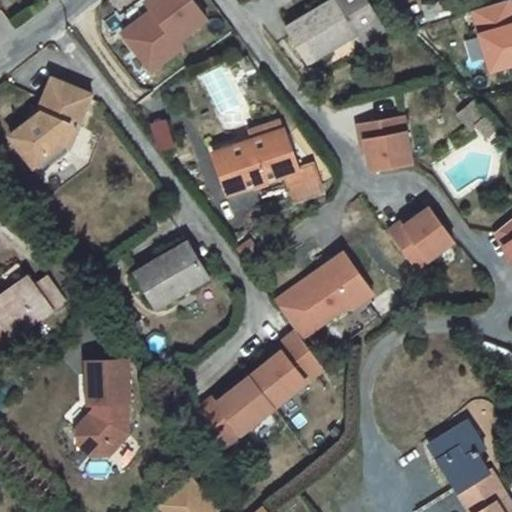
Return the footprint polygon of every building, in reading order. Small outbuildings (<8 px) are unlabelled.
[(177,41),(207,18),(193,0),(148,0),(146,1),(153,10),(155,13),(126,36),(152,70),(182,47),(177,41)] [(366,0),(332,0),(288,27),(308,61),(358,31),(367,45),(387,33),(366,0)] [(450,14),(446,0),(435,3),(439,17),(450,14)] [(511,9),(509,0),(506,0),(473,10),(492,70),(511,63),(511,9)] [(439,17),(435,3),(424,7),(428,20),(439,17)] [(126,36),(155,13),(153,10),(123,32),(126,36)] [(90,93),(52,76),(39,110),(33,108),(27,123),(10,136),(34,167),(62,146),(57,139),(60,133),(64,135),(69,123),(77,126),(90,93)] [(488,115),(474,100),(459,113),(473,129),(477,125),(488,115)] [(411,161),(402,115),(356,124),(359,140),(364,139),(370,170),(411,161)] [(498,125),(488,115),(477,125),(487,135),(498,125)] [(250,132),(254,143),(282,133),(278,122),(250,132)] [(77,126),(69,123),(64,135),(60,133),(57,139),(62,146),(34,167),(39,173),(67,152),(77,126)] [(254,143),(213,157),(226,195),(253,185),(251,180),(262,176),(264,181),(284,174),(294,203),(323,192),(312,163),(297,168),(294,159),(285,135),(284,132),(282,133),(254,143)] [(291,132),(285,135),(294,159),(299,157),(291,132)] [(416,268),(455,239),(429,206),(404,224),(401,221),(388,230),(416,268)] [(511,216),(496,230),(511,253),(511,216)] [(136,272),(156,307),(208,277),(187,242),(136,272)] [(303,338),(350,303),(353,308),(373,293),(344,252),(328,264),(331,268),(310,283),(307,279),(276,301),(303,338)] [(310,283),(331,268),(328,264),(307,279),(310,283)] [(0,297),(0,346),(26,328),(23,323),(33,317),(36,320),(64,300),(47,276),(34,285),(28,277),(0,297)] [(325,368),(297,331),(277,346),(281,351),(249,376),(217,401),(212,395),(193,410),(222,449),(274,408),(325,368)] [(127,356),(85,358),(87,401),(93,401),(95,406),(75,423),(75,436),(93,451),(105,450),(127,431),(126,399),(129,399),(127,356)] [(468,419),(434,440),(444,456),(438,459),(471,511),(511,511),(511,506),(489,468),(488,469),(477,451),(485,446),(468,419)] [(444,456),(434,440),(428,444),(438,459),(444,456)] [(191,478),(160,502),(167,511),(177,511),(203,492),(191,478)] [(217,511),(218,511),(203,492),(177,511),(264,511),(263,511),(217,511)]
